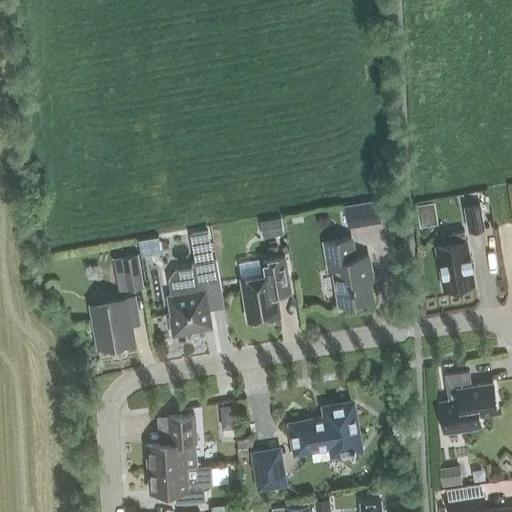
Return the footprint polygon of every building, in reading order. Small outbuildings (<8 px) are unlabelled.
[(380,218),(377,199),(352,203),(355,222),(380,218)] [(468,231),(483,228),(479,204),(464,207),(468,231)] [(283,234),(280,218),(260,221),(262,237),(283,234)] [(443,289),(474,283),(466,240),(465,240),(463,230),(447,233),(449,243),(435,246),(443,289)] [(171,295),(167,296),(171,317),(168,317),(171,336),(190,333),(190,331),(211,327),(206,297),(221,294),(215,259),(213,259),(208,231),(189,234),(194,263),(191,263),(191,267),(174,270),(168,278),(171,295)] [(333,270),(339,304),(371,299),(367,273),(370,273),(367,255),(353,257),(349,237),(323,242),(328,271),(333,270)] [(143,286),(138,253),(112,257),(117,290),(143,286)] [(290,291),(288,282),(284,256),(260,261),(263,275),(240,278),(247,321),(279,315),(276,293),(290,291)] [(132,340),(129,326),(140,324),(136,297),(91,305),(98,346),(132,340)] [(481,426),(479,414),(496,411),(492,383),(471,386),(468,370),(444,374),(448,400),(440,401),(444,431),(481,426)] [(294,452),(330,446),(331,454),(352,451),(352,453),(355,453),(355,450),(360,450),(351,402),(323,407),(325,417),(289,424),(294,452)] [(146,444),(147,468),(186,465),(186,467),(197,467),(193,415),(167,416),(169,442),(146,444)] [(288,486),(281,445),(250,450),(256,491),(288,486)] [(443,485),(463,483),(461,464),(441,466),(443,485)] [(197,467),(186,467),(186,465),(147,468),(149,492),(179,490),(180,502),(204,501),(203,488),(207,487),(212,483),(211,466),(197,467)] [(511,511),(511,506),(485,511),(483,497),(449,502),(450,511),(511,511)] [(330,511),(328,498),(313,500),(314,511),(330,511)] [(380,511),(380,501),(360,502),(360,511),(380,511)]
